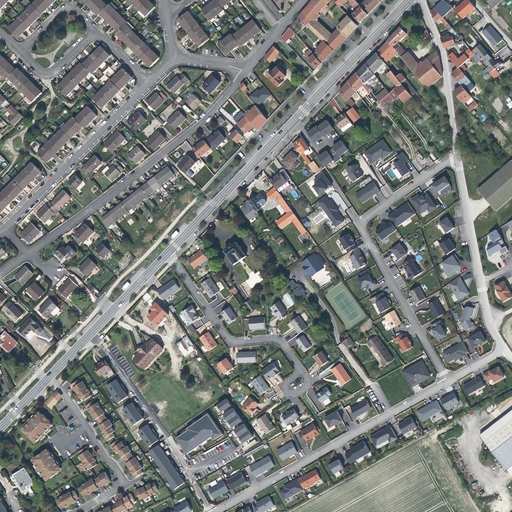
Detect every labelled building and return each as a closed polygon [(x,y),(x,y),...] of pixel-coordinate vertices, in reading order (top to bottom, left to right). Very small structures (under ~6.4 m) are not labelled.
[(48,8),(40,0),(37,0),(33,5),(42,14),(45,11),(48,8)] [(92,10),(101,0),(100,0),(89,0),(86,4),(89,7),(92,10)] [(100,14),(107,7),(101,0),(92,10),(95,13),(98,16),(100,14)] [(140,10),(149,1),(148,0),(138,0),(134,4),(140,10)] [(222,8),(215,0),(214,0),(212,2),(208,5),(216,15),(223,10),(222,8)] [(284,17),(270,0),(251,0),(272,26),(284,17)] [(307,26),(312,31),(317,26),(315,24),(317,21),(314,18),(319,13),(323,8),(324,10),(328,6),(326,5),(330,0),(312,0),(305,9),(302,13),(310,22),(307,26)] [(355,0),(347,0),(349,1),(349,0),(354,5),(354,6),(356,8),(355,10),(356,11),(361,6),(355,0)] [(381,2),(378,0),(366,0),(361,6),(369,14),(375,8),(381,2)] [(451,5),(447,3),(445,2),(443,0),(440,4),(435,8),(443,17),(454,7),(451,5)] [(458,6),(456,8),(457,10),(463,17),(475,7),(469,0),(465,0),(464,2),(463,3),(458,6)] [(146,16),(155,7),(153,4),(149,1),(140,10),(146,16)] [(42,14),(33,5),(27,11),(36,20),(39,16),(42,14)] [(106,20),(115,11),(109,5),(107,7),(100,14),(104,18),(106,20)] [(216,15),(208,5),(205,7),(201,10),(210,21),(216,15)] [(361,6),(356,11),(353,14),(360,23),(365,19),(369,14),(361,6)] [(456,8),(454,7),(443,17),(446,20),(446,21),(457,10),(456,8)] [(443,17),(435,8),(431,11),(434,15),(433,15),(435,18),(437,20),(440,18),(442,21),(443,21),(444,22),(446,20),(443,17)] [(36,20),(27,11),(21,17),(30,26),(33,23),(36,20)] [(112,26),(121,17),(115,11),(106,20),(104,23),(107,26),(109,23),(111,25),(112,26)] [(193,18),(188,11),(183,15),(177,19),(183,26),(193,18)] [(310,22),(302,13),(297,18),(307,26),(310,22)] [(340,28),(348,36),(352,31),(358,25),(349,16),(338,27),(340,28)] [(30,26),(21,17),(15,23),(24,32),(27,29),(30,26)] [(128,23),(121,17),(112,26),(115,30),(118,32),(126,25),(128,23)] [(198,25),(193,18),(183,26),(186,30),(188,33),(198,25)] [(261,30),(253,20),(246,25),(254,35),(257,33),(261,30)] [(444,24),(450,31),(453,29),(446,21),(446,20),(444,22),(444,24)] [(401,27),(408,34),(412,30),(406,22),(401,27)] [(21,35),(24,32),(15,23),(8,29),(18,38),(21,35)] [(132,31),(126,25),(118,32),(116,34),(120,38),(122,40),(132,31)] [(203,32),(198,25),(188,33),(191,37),(193,40),(203,32)] [(254,35),(246,25),(239,30),(247,41),(250,38),(254,35)] [(495,47),(503,40),(496,32),(490,25),(482,32),(495,47)] [(324,42),(331,37),(319,27),(314,33),(319,38),(320,39),(324,42)] [(389,40),(395,48),(398,44),(406,36),(407,37),(409,35),(408,34),(401,27),(395,33),(389,40)] [(281,38),(285,42),(287,41),(295,33),(290,28),(281,38)] [(331,37),(324,42),(334,51),(348,36),(340,28),(333,34),(332,36),(331,37)] [(247,41),(239,30),(233,36),(239,44),(241,46),(245,43),(247,41)] [(430,35),(427,30),(420,36),(423,40),(430,35)] [(128,46),(138,37),(132,31),(122,40),(126,44),(128,46)] [(209,39),(203,32),(193,40),(196,44),(199,47),(209,39)] [(239,44),(233,36),(231,34),(224,39),(232,49),(236,46),(239,44)] [(444,47),(453,44),(451,39),(450,39),(449,40),(448,39),(447,39),(446,35),(441,37),(443,43),(444,47)] [(144,43),(138,37),(128,46),(132,50),(134,52),(144,43)] [(232,49),(224,39),(217,44),(225,55),(229,52),(232,49)] [(383,46),(377,52),(385,62),(388,59),(392,57),(392,56),(397,51),(395,48),(389,40),(383,46)] [(316,50),(317,51),(325,59),(330,55),(334,51),(324,42),(316,50)] [(140,58),(150,49),(144,43),(134,52),(138,56),(140,58)] [(406,54),(398,44),(395,48),(397,51),(402,57),(406,54)] [(479,61),(482,59),(488,54),(481,45),(472,52),(474,55),(479,61)] [(110,55),(101,46),(98,48),(95,52),(104,61),(110,55)] [(279,52),(274,47),(265,57),(270,62),(279,52)] [(453,62),(458,68),(459,67),(474,55),(472,52),(469,48),(463,53),(464,54),(458,59),(454,54),(452,52),(448,56),(453,62)] [(159,58),(150,49),(140,58),(145,63),(149,67),(159,58)] [(309,59),(314,54),(313,53),(309,50),(304,54),(309,59)] [(325,59),(317,51),(315,54),(314,52),(313,53),(314,54),(322,63),(325,59)] [(406,54),(402,57),(425,85),(427,88),(442,76),(441,67),(440,56),(437,51),(419,66),(408,52),(406,54)] [(98,67),(104,61),(95,52),(92,55),(89,58),(98,67)] [(372,57),(366,64),(374,75),(385,66),(387,68),(389,67),(385,62),(377,52),(372,57)] [(322,63),(314,54),(309,59),(317,67),(319,65),(322,63)] [(491,59),(488,54),(482,59),(489,67),(495,62),(491,59)] [(0,72),(9,64),(7,61),(3,58),(0,61),(0,72)] [(92,74),(98,67),(89,58),(86,61),(82,64),(90,72),(92,74)] [(497,60),(495,62),(489,67),(486,69),(490,73),(495,69),(500,65),(497,60)] [(90,72),(82,64),(81,63),(78,65),(75,69),(84,78),(90,72)] [(8,77),(15,70),(12,67),(9,64),(0,72),(0,73),(6,79),(8,77)] [(371,77),(374,75),(366,64),(362,69),(357,73),(366,84),(367,84),(366,81),(367,80),(368,78),(370,77),(371,77)] [(103,72),(109,77),(114,72),(109,66),(103,72)] [(14,83),(23,74),(22,73),(20,71),(22,70),(19,67),(15,70),(8,77),(14,83)] [(286,76),(277,67),(268,76),(278,86),(282,83),(283,81),(282,80),(286,76)] [(459,67),(458,68),(455,70),(452,73),(462,86),(463,87),(470,81),(459,67)] [(128,73),(123,68),(117,74),(127,83),(133,78),(128,73)] [(84,78),(75,69),(72,72),(69,75),(78,84),(84,78)] [(495,69),(490,73),(494,79),(500,74),(495,69)] [(394,70),(392,71),(401,83),(406,79),(402,75),(400,74),(399,75),(394,70)] [(392,71),(387,75),(398,87),(389,94),(394,100),(399,96),(404,103),(412,97),(401,83),(392,71)] [(362,85),(363,86),(366,84),(357,73),(353,78),(349,82),(356,92),(362,85)] [(26,77),(23,74),(14,83),(20,89),(29,80),(26,77)] [(127,83),(117,74),(111,80),(120,90),(124,86),(127,83)] [(72,90),(78,84),(69,75),(65,78),(63,81),(72,90)] [(99,79),(102,83),(108,79),(105,75),(99,79)] [(185,83),(179,78),(177,75),(172,80),(167,85),(175,93),(185,83)] [(182,75),(179,78),(185,83),(187,81),(182,75)] [(212,75),(202,86),(210,93),(216,87),(220,82),(212,75)] [(406,79),(401,83),(412,97),(417,93),(406,79)] [(26,96),(36,87),(32,83),(29,80),(20,89),(26,96)] [(120,90),(111,80),(105,87),(114,96),(117,93),(120,90)] [(72,90),(63,81),(60,83),(56,87),(66,96),(72,90)] [(340,91),(348,100),(349,99),(356,92),(349,82),(345,86),(340,91)] [(243,91),(246,89),(247,88),(243,83),(239,87),(243,91)] [(479,92),(472,84),(469,87),(476,95),(479,92)] [(463,87),(462,86),(458,89),(454,92),(470,111),(478,105),(475,101),(471,104),(466,97),(467,96),(468,97),(470,96),(463,87)] [(32,102),(42,93),(39,90),(36,87),(26,96),(32,102)] [(114,96),(105,87),(99,93),(108,102),(111,99),(114,96)] [(246,89),(243,91),(253,103),(256,100),(246,89)] [(385,89),(376,97),(379,102),(389,94),(385,89)] [(147,102),(154,109),(167,97),(162,91),(159,94),(157,92),(152,97),(147,102)] [(105,105),(108,102),(99,93),(93,99),(102,108),(105,105)] [(189,100),(186,102),(194,109),(198,105),(202,102),(199,99),(196,96),(194,94),(193,95),(189,100)] [(6,109),(11,104),(9,102),(2,109),(4,110),(6,109)] [(11,104),(6,109),(12,115),(7,119),(11,123),(14,125),(23,116),(11,104)] [(94,118),(97,115),(88,106),(81,113),(91,122),(94,118)] [(263,124),(268,120),(256,106),(249,113),(245,116),(254,126),(258,129),(263,124)] [(354,108),(348,112),(355,122),(361,117),(354,108)] [(178,111),(168,122),(175,129),(181,123),(186,118),(178,111)] [(128,122),(136,130),(146,119),(138,112),(133,116),(128,122)] [(91,122),(81,113),(75,119),(83,126),(85,128),(88,125),(91,122)] [(340,116),(334,120),(340,129),(341,129),(343,132),(353,125),(344,113),(340,116)] [(226,120),(222,115),(216,121),(220,126),(226,120)] [(251,129),(254,126),(245,116),(244,115),(241,118),(242,119),(238,123),(246,133),(251,129)] [(83,126),(75,119),(73,117),(67,123),(76,133),(80,130),(83,126)] [(328,120),(319,127),(326,136),(329,134),(328,134),(334,129),(328,120)] [(76,133),(67,123),(61,129),(71,139),(74,136),(76,133)] [(319,127),(318,126),(308,133),(315,142),(321,137),(322,138),(325,136),(325,137),(326,136),(319,127)] [(370,127),(363,132),(369,140),(376,135),(370,127)] [(71,139),(61,129),(55,136),(64,145),(67,142),(71,139)] [(208,139),(215,148),(226,139),(218,130),(216,133),(215,132),(212,135),(208,139)] [(241,139),(244,137),(237,130),(234,133),(232,131),(229,134),(237,143),(241,139)] [(104,145),(112,152),(125,139),(118,131),(112,137),(104,145)] [(146,143),(154,150),(160,144),(165,138),(158,131),(146,143)] [(62,148),(64,145),(55,136),(49,142),(58,151),(62,148)] [(301,155),(308,150),(309,149),(301,139),(298,141),(294,144),(301,155)] [(192,149),(200,157),(210,148),(204,140),(199,144),(199,143),(197,145),(192,149)] [(334,147),(338,151),(341,156),(349,150),(342,140),(337,144),(337,145),(334,147)] [(383,140),(361,156),(369,166),(378,160),(378,155),(379,154),(381,157),(383,159),(392,152),(383,140)] [(58,151),(49,142),(43,148),(52,157),(55,154),(57,153),(58,151)] [(128,156),(136,164),(141,159),(145,154),(137,146),(128,156)] [(52,157),(43,148),(37,154),(46,163),(50,160),(52,157)] [(419,152),(429,166),(433,164),(427,157),(427,156),(423,149),(419,152)] [(310,153),(308,150),(301,155),(303,158),(306,156),(308,154),(310,153)] [(283,161),(289,167),(290,166),(296,160),(299,157),(293,151),(288,156),(283,161)] [(334,160),(331,156),(328,151),(325,153),(323,154),(319,157),(326,166),(334,160)] [(341,156),(338,151),(334,154),(339,160),(342,158),(341,156)] [(400,161),(394,164),(403,177),(409,172),(404,165),(409,161),(403,152),(397,157),(400,161)] [(178,166),(186,173),(189,170),(196,162),(188,155),(183,161),(178,166)] [(84,166),(85,167),(91,173),(101,162),(95,156),(90,160),(84,166)] [(300,163),(296,160),(290,166),(293,170),(300,163)] [(511,196),(511,161),(477,190),(495,211),(511,196)] [(42,172),(32,162),(26,168),(35,178),(38,175),(42,172)] [(105,173),(112,181),(118,175),(124,169),(116,162),(113,165),(114,165),(105,173)] [(314,162),(311,164),(309,165),(314,173),(319,169),(314,162)] [(359,169),(358,164),(347,167),(349,175),(354,182),(363,175),(360,171),(360,172),(359,171),(359,169)] [(170,169),(175,175),(179,172),(174,166),(170,169)] [(92,174),(91,173),(85,167),(81,171),(88,178),(92,174)] [(168,167),(165,169),(164,170),(162,172),(159,174),(158,175),(155,177),(152,180),(151,180),(149,182),(145,185),(144,186),(142,187),(139,190),(138,191),(136,192),(132,195),(132,196),(129,197),(126,200),(125,201),(122,203),(119,205),(118,206),(116,208),(113,210),(111,212),(109,213),(106,216),(105,217),(102,219),(109,227),(113,224),(114,226),(117,223),(116,222),(119,219),(121,221),(124,218),(123,217),(126,214),(127,216),(130,213),(129,211),(133,209),(134,210),(137,208),(136,206),(139,203),(140,205),(143,203),(142,201),(145,199),(147,200),(150,197),(149,196),(152,193),(153,195),(157,192),(156,191),(159,188),(160,190),(163,187),(162,186),(165,183),(167,185),(170,182),(169,180),(172,178),(173,179),(176,177),(175,175),(170,169),(168,167)] [(35,178),(26,168),(20,175),(29,184),(32,181),(35,178)] [(280,171),(281,173),(287,181),(291,178),(284,169),(280,171)] [(287,181),(281,173),(275,178),(274,177),(270,180),(277,189),(278,188),(280,191),(289,184),(287,181)] [(29,184),(20,175),(14,180),(23,190),(26,187),(29,184)] [(68,182),(75,189),(82,182),(75,175),(72,178),(68,182)] [(325,179),(322,175),(315,179),(318,183),(314,186),(320,194),(332,185),(327,178),(325,179)] [(438,182),(429,188),(435,197),(441,192),(451,186),(445,177),(438,182)] [(23,190),(14,180),(8,187),(17,196),(21,192),(23,190)] [(380,191),(374,182),(356,194),(362,203),(376,194),(377,194),(380,191)] [(17,196),(8,187),(1,193),(11,202),(14,199),(17,196)] [(272,198),(279,194),(274,188),(270,191),(266,193),(271,199),(272,198)] [(53,201),(60,208),(71,197),(64,191),(58,197),(53,201)] [(11,202),(1,193),(0,194),(0,203),(5,208),(8,205),(11,202)] [(276,200),(282,196),(280,193),(279,194),(272,198),(275,201),(276,200)] [(254,198),(250,201),(249,202),(257,211),(261,208),(261,207),(263,205),(266,202),(261,195),(257,198),(255,199),(254,198)] [(428,209),(430,212),(436,207),(434,204),(431,206),(427,201),(429,200),(430,198),(428,195),(424,197),(423,196),(421,198),(420,198),(418,195),(412,200),(421,213),(428,209)] [(286,214),(292,210),(282,196),(276,200),(286,214)] [(326,196),(318,201),(336,226),(344,221),(337,211),(336,209),(337,208),(331,200),(330,201),(326,196)] [(257,211),(249,202),(248,199),(244,202),(245,204),(243,205),(241,207),(249,217),(253,214),(255,217),(259,214),(257,211)] [(60,208),(53,201),(51,204),(57,210),(58,212),(61,209),(60,208)] [(51,204),(49,203),(43,209),(37,215),(45,223),(57,210),(51,204)] [(398,210),(388,217),(391,221),(396,227),(416,213),(408,203),(398,210)] [(292,210),(286,214),(276,221),(281,227),(292,219),(296,216),(292,210)] [(306,230),(296,216),(292,219),(302,233),(306,230)] [(447,217),(440,222),(447,233),(455,228),(452,223),(447,217)] [(306,218),(301,221),(305,227),(310,223),(306,218)] [(396,227),(391,221),(387,224),(386,223),(384,224),(382,225),(383,226),(376,231),(382,240),(393,232),(392,231),(396,228),(396,227)] [(27,228),(22,234),(30,242),(41,231),(32,223),(27,228)] [(84,241),(94,231),(86,223),(83,227),(81,230),(77,234),(84,241)] [(497,230),(489,234),(494,244),(487,248),(489,256),(497,252),(500,251),(502,255),(509,251),(506,246),(503,248),(501,245),(504,243),(497,230)] [(347,249),(348,253),(357,248),(354,241),(353,239),(352,237),(351,237),(349,233),(340,239),(346,250),(347,249)] [(278,245),(284,240),(280,236),(275,241),(278,245)] [(444,242),(445,243),(441,246),(447,255),(456,249),(453,244),(449,238),(444,242)] [(238,245),(237,242),(230,246),(225,250),(229,258),(229,261),(230,262),(233,263),(234,265),(247,256),(243,250),(245,249),(241,243),(238,245)] [(400,243),(391,249),(395,254),(399,260),(403,257),(403,255),(407,253),(400,243)] [(103,244),(96,251),(104,258),(110,251),(107,248),(103,244)] [(62,246),(56,253),(61,257),(63,260),(70,253),(62,246)] [(194,268),(208,258),(201,249),(197,252),(198,253),(194,256),(188,260),(194,268)] [(364,258),(360,251),(350,257),(357,269),(367,264),(365,261),(364,259),(364,258)] [(461,271),(462,261),(459,260),(458,259),(455,254),(442,263),(445,267),(443,268),(449,276),(457,270),(461,271)] [(314,256),(304,262),(307,266),(305,267),(308,271),(310,270),(312,274),(322,267),(321,265),(324,263),(319,255),(315,257),(314,256)] [(411,280),(421,273),(413,262),(415,261),(413,257),(403,264),(406,267),(405,268),(408,272),(409,274),(408,274),(411,280)] [(85,263),(80,268),(87,276),(97,266),(89,258),(85,263)] [(25,266),(15,277),(23,284),(33,273),(25,266)] [(360,274),(362,277),(358,280),(362,288),(366,285),(369,289),(377,284),(375,280),(373,281),(371,278),(369,274),(371,273),(368,269),(360,274)] [(248,275),(250,278),(246,280),(250,288),(264,280),(259,271),(254,274),(253,272),(248,275)] [(69,277),(70,278),(78,286),(79,288),(83,284),(73,274),(69,277)] [(460,277),(449,283),(459,300),(468,294),(465,288),(466,287),(465,285),(460,277)] [(65,298),(78,286),(70,278),(66,282),(57,290),(65,298)] [(210,278),(202,284),(206,291),(211,298),(220,292),(210,278)] [(166,285),(157,290),(163,299),(179,288),(173,279),(166,285)] [(495,286),(504,301),(511,296),(511,294),(510,291),(509,292),(506,286),(507,286),(504,281),(495,286)] [(40,288),(34,283),(27,290),(37,300),(44,292),(40,288)] [(295,284),(291,286),(299,296),(304,293),(305,292),(300,285),(297,287),(295,284)] [(414,298),(417,304),(426,298),(419,286),(410,292),(414,298)] [(94,301),(97,297),(91,292),(88,296),(94,301)] [(383,292),(370,299),(373,304),(376,302),(382,312),(392,307),(389,303),(388,301),(383,292)] [(50,299),(39,310),(47,317),(51,312),(55,315),(61,309),(55,304),(50,299)] [(436,318),(445,313),(437,299),(428,304),(432,311),(436,318)] [(250,312),(256,309),(250,300),(245,304),(250,312)] [(279,301),(272,306),(276,311),(278,314),(278,315),(281,319),(288,315),(285,311),(286,311),(279,301)] [(156,302),(149,308),(151,311),(146,316),(156,327),(169,315),(156,302)] [(18,309),(13,305),(6,313),(16,322),(23,314),(18,309)] [(192,306),(181,313),(189,324),(199,318),(195,314),(193,311),(195,310),(192,306)] [(229,307),(221,312),(225,318),(229,324),(237,318),(229,307)] [(466,331),(475,326),(473,322),(471,322),(470,320),(471,318),(471,317),(473,316),(475,309),(469,307),(464,310),(461,321),(466,331)] [(395,310),(385,315),(392,328),(402,323),(398,317),(395,310)] [(295,328),(299,333),(307,328),(299,315),(291,321),(295,328)] [(249,319),(250,329),(258,329),(266,328),(265,317),(249,319)] [(31,318),(19,330),(25,336),(32,329),(35,332),(40,327),(35,322),(31,318)] [(443,324),(441,320),(432,325),(434,329),(432,329),(435,334),(438,340),(447,335),(441,325),(443,324)] [(52,345),(54,342),(51,339),(53,337),(43,329),(39,335),(52,345)] [(208,331),(199,337),(208,350),(217,344),(213,338),(208,331)] [(18,342),(6,332),(2,336),(3,337),(0,340),(0,341),(3,345),(4,343),(11,350),(15,346),(18,342)] [(469,338),(474,348),(479,346),(478,345),(480,344),(481,343),(482,344),(486,341),(481,332),(469,338)] [(396,343),(399,341),(406,337),(404,334),(394,339),(396,343)] [(311,346),(303,335),(296,340),(300,346),(304,351),(311,346)] [(187,336),(175,343),(184,357),(194,350),(191,346),(193,345),(187,336)] [(384,366),(393,360),(376,336),(367,343),(370,347),(373,345),(383,360),(380,361),(384,366)] [(348,337),(342,342),(347,348),(353,343),(348,337)] [(406,337),(399,341),(405,352),(413,347),(410,342),(407,337),(406,337)] [(134,359),(145,369),(152,361),(150,359),(155,354),(157,356),(163,349),(153,339),(147,345),(146,344),(142,348),(139,351),(140,352),(134,359)] [(448,362),(455,359),(457,358),(458,359),(465,355),(464,354),(468,351),(462,342),(443,353),(448,362)] [(328,361),(321,351),(313,356),(317,362),(320,366),(328,361)] [(248,352),(238,352),(238,362),(256,362),(255,352),(248,352)] [(227,358),(218,364),(225,374),(233,368),(230,363),(227,358)] [(100,377),(111,370),(105,361),(102,362),(100,364),(94,368),(100,377)] [(422,361),(403,372),(410,385),(419,380),(421,380),(426,378),(424,375),(429,373),(422,361)] [(274,362),(262,370),(268,379),(274,375),(276,374),(276,375),(281,372),(274,362)] [(351,379),(340,364),(332,370),(337,377),(342,385),(351,379)] [(489,371),(483,375),(487,382),(493,378),(495,382),(504,377),(499,367),(494,370),(490,372),(489,371)] [(431,377),(429,373),(424,375),(426,378),(421,380),(419,380),(410,385),(412,387),(421,382),(431,377)] [(266,383),(260,375),(251,381),(261,395),(270,389),(266,383)] [(472,381),(464,385),(469,395),(485,386),(480,377),(472,381)] [(70,384),(72,387),(79,382),(77,379),(70,384)] [(116,380),(106,386),(118,403),(128,397),(124,392),(126,391),(121,384),(120,385),(116,380)] [(79,398),(80,397),(88,392),(89,392),(81,381),(79,382),(72,387),(73,388),(78,396),(79,398)] [(314,396),(310,399),(315,407),(323,402),(322,400),(325,398),(320,391),(315,394),(316,395),(314,396)] [(60,396),(55,392),(44,404),(50,409),(55,403),(54,402),(60,396)] [(90,396),(88,392),(80,397),(83,401),(90,396)] [(451,395),(449,396),(448,395),(441,399),(447,409),(459,402),(454,393),(451,395)] [(259,403),(250,396),(242,406),(251,414),(254,410),(253,410),(255,408),(259,403)] [(227,399),(214,408),(218,414),(222,412),(225,410),(227,408),(231,405),(227,399)] [(372,409),(367,400),(351,408),(356,417),(365,412),(372,409)] [(422,421),(442,410),(437,400),(429,405),(430,405),(427,407),(427,406),(417,412),(422,421)] [(91,415),(101,408),(96,402),(94,404),(87,409),(88,410),(91,415)] [(133,402),(122,408),(131,426),(142,419),(133,402)] [(101,408),(91,415),(94,419),(95,419),(103,414),(104,413),(101,408)] [(224,414),(220,417),(229,430),(233,427),(236,425),(238,424),(242,421),(233,408),(229,411),(227,412),(224,414)] [(287,412),(282,415),(287,423),(298,416),(293,408),(290,410),(288,411),(287,411),(287,412)] [(511,409),(479,434),(510,477),(511,475),(511,409)] [(342,421),(337,411),(325,418),(330,427),(337,423),(342,421)] [(38,413),(31,420),(29,423),(22,430),(25,433),(24,434),(31,441),(32,440),(35,442),(38,440),(49,428),(51,426),(48,423),(49,422),(42,415),(41,416),(38,413)] [(100,425),(107,420),(103,414),(95,419),(97,421),(100,425)] [(187,430),(182,434),(193,450),(199,446),(201,444),(207,441),(209,439),(212,437),(214,440),(222,434),(208,414),(203,417),(193,424),(188,427),(186,429),(187,430)] [(257,420),(266,434),(275,428),(270,421),(265,414),(257,420)] [(405,421),(405,422),(404,423),(403,423),(399,425),(404,434),(417,427),(411,417),(405,421)] [(102,431),(110,426),(112,424),(108,419),(107,420),(100,425),(99,425),(100,428),(102,431)] [(247,442),(247,441),(249,440),(253,437),(244,423),(240,426),(238,428),(235,430),(231,432),(240,446),(242,444),(243,443),(244,444),(247,442)] [(319,433),(314,424),(301,431),(306,441),(312,438),(312,437),(314,436),(319,433)] [(148,425),(138,432),(149,447),(158,441),(155,436),(157,435),(152,428),(151,429),(148,425)] [(110,426),(102,431),(100,432),(103,436),(106,440),(113,435),(111,432),(113,430),(110,426)] [(380,431),(370,437),(376,446),(388,439),(390,442),(397,438),(391,427),(383,431),(382,430),(380,431)] [(109,444),(111,447),(118,442),(116,439),(109,444)] [(257,442),(255,439),(251,442),(244,447),(242,448),(244,451),(257,442)] [(388,439),(376,446),(377,449),(390,442),(388,439)] [(115,453),(117,452),(125,446),(121,441),(118,442),(111,447),(113,450),(115,453)] [(345,454),(350,462),(355,459),(356,460),(370,452),(364,441),(359,444),(360,445),(350,450),(351,451),(345,454)] [(292,442),(277,450),(283,460),(291,456),(298,452),(292,442)] [(160,444),(149,452),(175,489),(185,483),(182,479),(184,478),(181,475),(180,475),(177,472),(179,471),(176,467),(175,468),(172,465),(174,464),(171,460),(170,461),(167,456),(168,455),(166,452),(164,453),(161,448),(162,447),(160,444)] [(121,457),(122,456),(129,451),(130,450),(126,445),(125,446),(117,452),(119,455),(121,457)] [(78,451),(80,454),(87,449),(85,446),(78,451)] [(87,466),(94,461),(95,460),(94,458),(89,451),(87,449),(80,454),(78,456),(86,467),(87,466)] [(32,461),(38,469),(40,472),(46,480),(49,478),(50,479),(58,473),(57,472),(61,469),(59,466),(50,455),(47,451),(44,453),(43,452),(35,458),(36,459),(32,461)] [(126,462),(133,457),(129,451),(122,456),(126,462)] [(131,472),(132,474),(139,469),(142,467),(134,456),(133,457),(126,462),(125,463),(126,465),(131,472)] [(256,463),(262,473),(269,469),(275,466),(269,456),(256,463)] [(344,468),(339,460),(335,462),(330,465),(335,473),(344,468)] [(96,464),(94,461),(87,466),(89,469),(96,464)] [(34,483),(25,468),(18,472),(13,475),(14,477),(12,478),(14,481),(16,480),(24,492),(29,489),(29,488),(28,487),(34,483)] [(142,472),(139,469),(132,474),(135,477),(142,472)] [(302,477),(298,479),(304,489),(321,479),(316,470),(309,474),(302,477)] [(99,474),(100,476),(104,483),(104,484),(107,482),(110,481),(105,471),(99,474)] [(241,472),(227,480),(232,489),(240,485),(246,482),(241,472)] [(93,479),(97,487),(104,483),(100,476),(93,479)] [(93,478),(88,481),(93,491),(95,489),(98,488),(97,487),(93,479),(93,478)] [(285,500),(304,489),(298,479),(287,485),(288,487),(285,488),(280,491),(285,500)] [(93,491),(88,481),(81,485),(82,486),(86,493),(87,494),(90,492),(93,491)] [(228,490),(223,481),(209,489),(214,498),(222,494),(228,490)] [(155,493),(154,492),(150,484),(149,483),(147,484),(140,488),(138,490),(142,497),(143,499),(155,493)] [(76,500),(75,499),(71,492),(70,491),(65,493),(71,503),(74,501),(76,500)] [(71,503),(65,493),(59,497),(59,498),(64,506),(64,507),(66,506),(71,503)] [(115,502),(116,503),(120,511),(132,506),(131,503),(127,496),(125,497),(118,501),(115,502)] [(258,506),(254,509),(256,511),(263,511),(275,506),(269,496),(263,500),(256,503),(258,506)] [(187,502),(175,508),(176,511),(189,511),(192,511),(187,502)] [(109,507),(112,511),(118,511),(120,511),(116,503),(109,507)]
